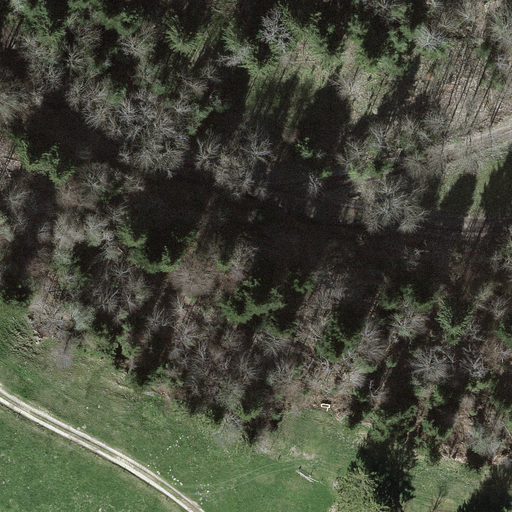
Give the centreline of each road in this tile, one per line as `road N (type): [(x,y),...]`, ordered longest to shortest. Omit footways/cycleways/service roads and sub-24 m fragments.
road 1 (track): [(171,491),(293,463),(322,464),(471,511)]
road 2 (track): [(511,227),(390,221),(272,190)]
road 3 (track): [(0,392),(145,472),(197,511)]
